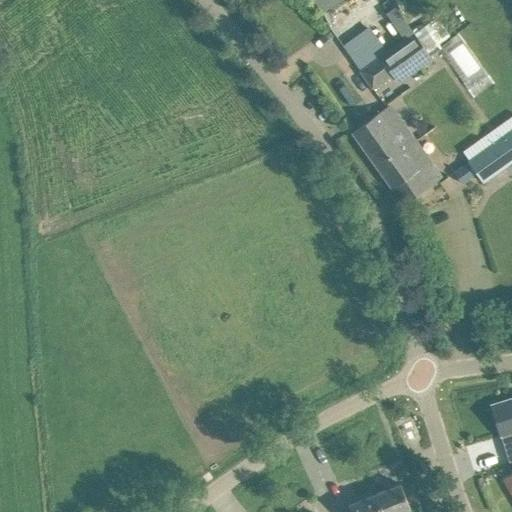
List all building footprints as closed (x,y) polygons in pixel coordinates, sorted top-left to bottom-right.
[(414,31),(359,70),(372,88),(392,74),(398,83),(433,57),(414,31)] [(351,132),(392,188),(427,163),(393,115),(384,121),(378,113),(351,132)] [(511,131),(469,162),(482,181),(511,159),(511,131)] [(511,399),(492,406),(501,434),(509,461),(511,460),(511,399)] [(424,472),(430,470),(426,459),(419,462),(424,472)] [(400,484),(374,494),(381,511),(400,511),(410,509),(400,484)] [(381,511),(374,494),(348,504),(351,511),(381,511)]
